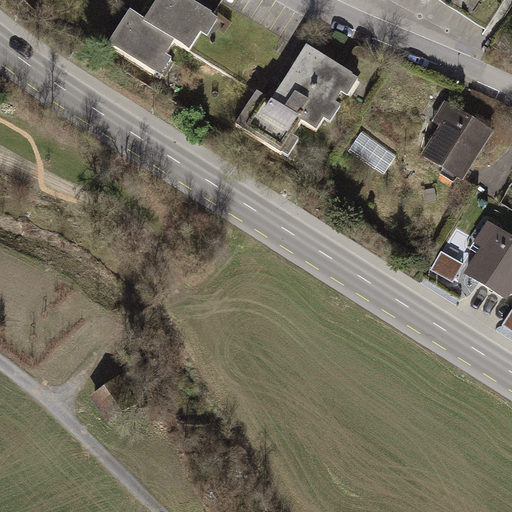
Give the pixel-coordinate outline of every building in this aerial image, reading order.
[(207,37),(217,21),(185,0),(156,0),(143,20),(129,11),(107,45),(161,80),(173,62),(164,56),(173,43),(188,54),(201,34),(207,37)] [(347,98),(358,80),(305,47),(272,100),(256,91),(234,126),(289,160),(301,142),(292,136),(299,124),(315,134),(324,120),(331,125),(342,108),(335,104),(341,94),(347,98)] [(461,180),(491,132),(444,103),(432,122),(442,128),(424,157),(461,180)] [(505,298),(511,286),(511,239),(497,230),(497,229),(487,222),(474,242),(484,249),(468,275),(505,298)] [(431,271),(453,283),(463,264),(441,252),(431,271)] [(511,310),(502,326),(511,332),(511,310)] [(115,381),(94,395),(112,420),(133,406),(115,381)]
